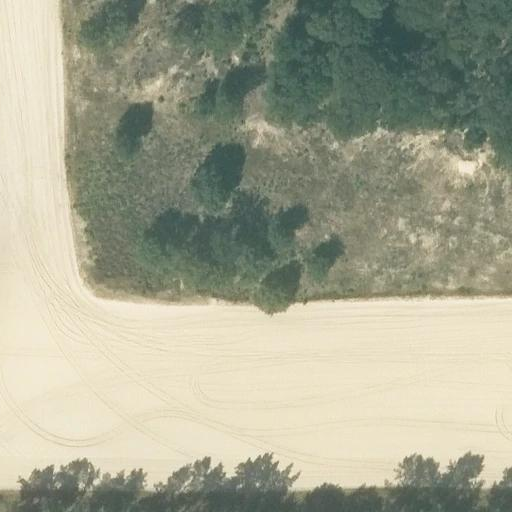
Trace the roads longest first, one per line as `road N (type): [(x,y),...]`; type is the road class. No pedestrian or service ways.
road 1 (track): [(0,379),(511,381)]
road 2 (track): [(0,305),(15,264),(19,126),(0,4)]
